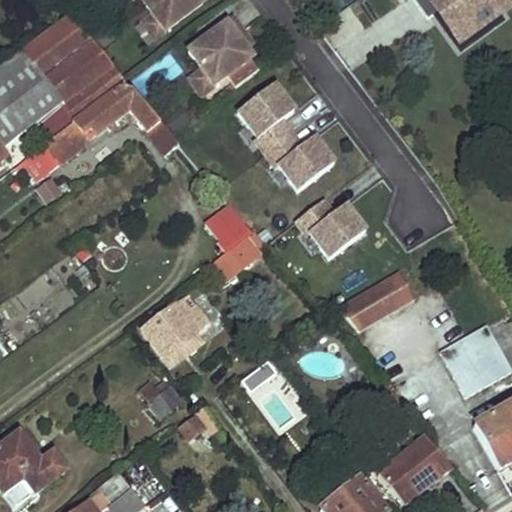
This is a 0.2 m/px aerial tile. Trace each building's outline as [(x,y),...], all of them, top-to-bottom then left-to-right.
[(136,0),(143,9),(153,0),(136,0)] [(153,0),(143,9),(153,22),(165,39),(204,10),(196,0),(153,0)] [(511,0),(414,0),(455,58),(511,17),(511,0)] [(107,61),(69,17),(20,54),(0,69),(0,150),(35,124),(49,143),(122,89),(127,85),(107,61)] [(153,22),(143,30),(155,46),(165,39),(153,22)] [(242,38),(233,25),(188,58),(203,78),(214,93),(252,64),(246,57),(241,49),(247,44),(242,38)] [(253,52),(247,44),(241,49),(246,57),(253,52)] [(203,78),(188,89),(199,104),(214,93),(203,78)] [(290,204),(336,172),(314,140),(302,148),(287,126),(295,120),(272,87),(229,117),(290,204)] [(124,91),(122,89),(49,143),(46,145),(61,165),(76,154),(77,145),(90,135),(94,140),(127,113),(148,138),(161,126),(134,93),(124,91)] [(180,106),(159,121),(171,137),(191,122),(180,106)] [(61,165),(46,145),(45,146),(27,159),(41,179),(59,166),(61,165)] [(346,207),(331,215),(325,204),(291,224),(319,271),(367,243),(346,207)] [(212,266),(224,282),(260,255),(247,239),(212,266)] [(347,304),(362,333),(415,306),(400,277),(347,304)] [(209,326),(187,297),(175,306),(141,332),(162,360),(170,371),(184,360),(177,350),(182,346),(190,355),(204,345),(197,335),(209,326)] [(441,358),(465,401),(511,376),(511,374),(488,333),(441,358)] [(190,355),(182,346),(177,350),(184,360),(190,355)] [(161,396),(151,384),(139,395),(148,406),(161,396)] [(161,396),(173,411),(182,403),(170,389),(161,396)] [(412,423),(385,391),(368,405),(395,438),(412,423)] [(148,406),(161,421),(173,411),(161,396),(148,406)] [(511,409),(474,431),(497,475),(511,466),(511,409)] [(177,430),(188,443),(203,431),(207,437),(220,428),(206,410),(198,414),(177,430)] [(0,451),(0,491),(15,511),(16,511),(66,474),(54,457),(40,467),(18,437),(0,451)] [(378,480),(403,511),(448,475),(425,443),(378,480)] [(97,491),(112,511),(136,511),(141,509),(116,476),(97,491)] [(321,511),(382,511),(360,483),(321,511)]
